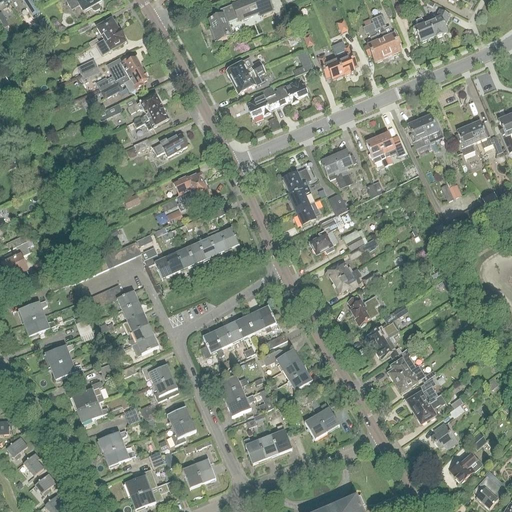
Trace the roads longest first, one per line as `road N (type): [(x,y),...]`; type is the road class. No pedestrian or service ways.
road 1 (residential): [(232,165),(511,41)]
road 2 (tertiary): [(380,440),(282,272)]
road 3 (residential): [(244,496),(172,340)]
road 4 (tertiary): [(232,165),(153,27)]
road 5 (residential): [(172,340),(134,272),(65,296)]
road 6 (residential): [(244,496),(380,440)]
road 7 (residential): [(103,511),(26,399)]
road 8 (residential): [(172,340),(282,272)]
